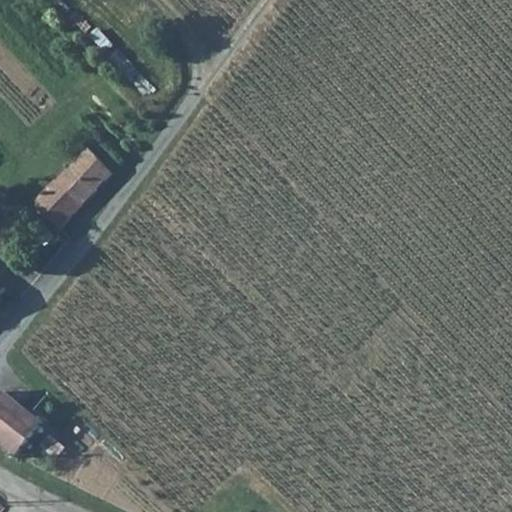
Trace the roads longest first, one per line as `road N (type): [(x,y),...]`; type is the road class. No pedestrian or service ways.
road 1 (track): [(81,250),(268,0)]
road 2 (unclassified): [(0,346),(81,250)]
